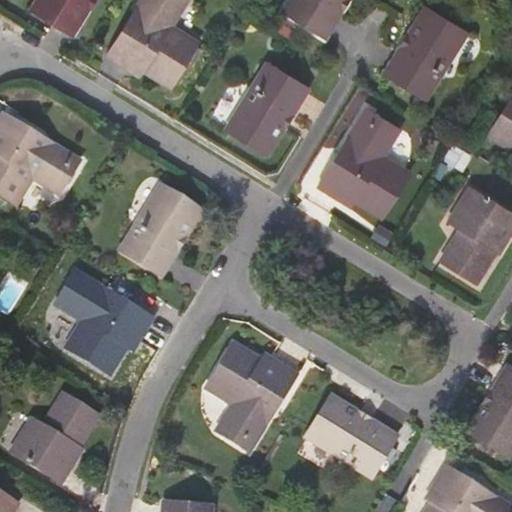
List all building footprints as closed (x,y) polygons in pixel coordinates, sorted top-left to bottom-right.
[(87,0),(32,0),(32,1),(73,26),(87,0)] [(183,0),(137,0),(109,46),(142,67),(145,63),(171,79),(199,34),(173,17),(183,0)] [(339,0),(285,0),(284,2),(324,26),(339,0)] [(471,26),(430,3),(390,66),(430,91),(471,26)] [(308,81),(269,56),(229,120),(268,145),(308,81)] [(511,96),(494,125),(511,136),(511,96)] [(403,121),(369,101),(322,178),(356,198),(359,194),(384,211),(413,165),(386,149),(403,121)] [(76,157),(1,109),(0,110),(0,190),(13,199),(29,174),(56,189),(76,157)] [(201,200),(162,176),(121,240),(160,264),(201,200)] [(511,228),(511,204),(473,181),(452,214),(464,223),(445,252),(480,273),(498,244),(501,247),(511,228)] [(150,307),(74,261),(53,295),(80,311),(65,337),(109,364),(125,338),(130,340),(150,307)] [(257,354),(231,338),(204,382),(230,398),(212,425),(246,445),(293,370),(260,349),(257,354)] [(511,436),(511,364),(505,360),(464,424),(504,449),(511,436)] [(99,406),(64,385),(44,417),(32,410),(11,443),(61,473),(82,441),(79,439),(99,406)] [(393,430),(328,390),(303,431),(368,471),(393,430)] [(511,511),(511,501),(442,460),(422,493),(426,496),(416,511),(511,511)] [(0,511),(11,511),(17,503),(0,493),(0,511)] [(209,511),(211,500),(164,496),(162,511),(209,511)]
